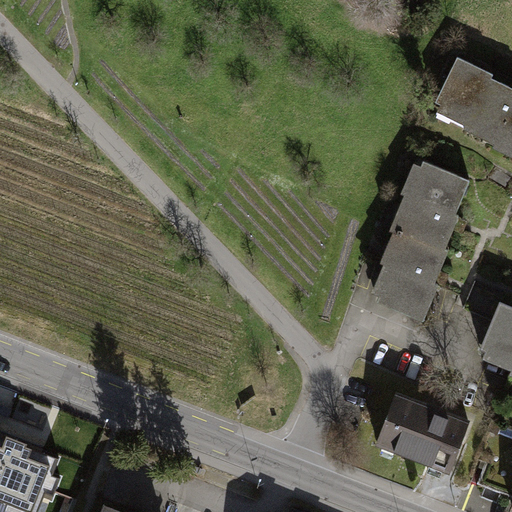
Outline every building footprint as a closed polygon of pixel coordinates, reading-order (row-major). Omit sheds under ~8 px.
[(491,74),(457,57),(432,113),(463,126),(461,130),(494,146),(493,150),(511,159),(511,88),(489,79),(491,74)] [(453,215),(469,181),(414,158),(399,195),(404,197),(389,229),(443,250),(459,216),(453,215)] [(443,250),(389,229),(376,260),(379,263),(364,301),(423,320),(439,286),(434,284),(448,252),(443,250)] [(511,307),(498,302),(475,358),(510,370),(508,376),(511,377),(511,307)] [(471,423),(394,392),(373,444),(449,474),(471,423)] [(0,431),(0,471),(4,473),(16,436),(0,431)] [(78,493),(92,499),(108,463),(95,457),(78,493)] [(134,511),(105,500),(100,511),(134,511)]
